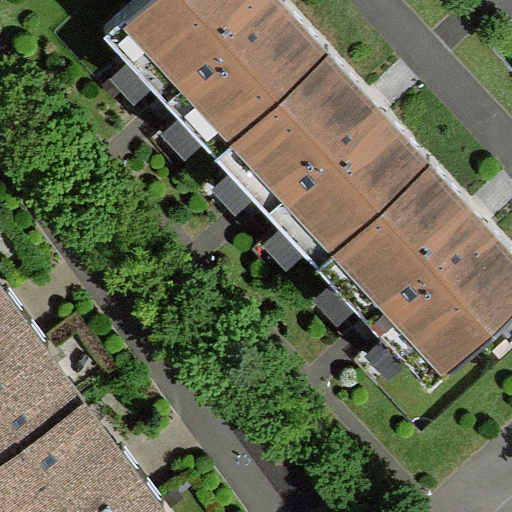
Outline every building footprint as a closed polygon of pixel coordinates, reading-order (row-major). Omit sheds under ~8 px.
[(135,0),(106,27),(166,90),(184,109),(221,147),(331,46),(288,0),(135,0)] [(430,156),(331,46),(221,147),(255,185),(287,219),(323,258),(430,156)] [(511,244),(430,156),(323,258),(371,311),(387,329),(433,379),(511,306),(511,244)] [(0,451),(87,387),(0,269),(0,451)] [(179,511),(160,486),(87,387),(0,451),(0,511),(179,511)]
